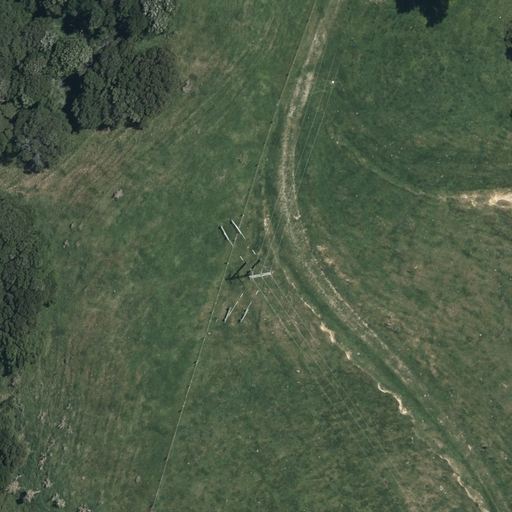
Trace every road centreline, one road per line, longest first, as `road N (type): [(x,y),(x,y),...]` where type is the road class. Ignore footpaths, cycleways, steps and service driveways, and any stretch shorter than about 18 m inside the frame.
road 1 (track): [(329,0),(287,111),(283,223),(510,511)]
road 2 (track): [(287,111),(422,190),(511,191)]
